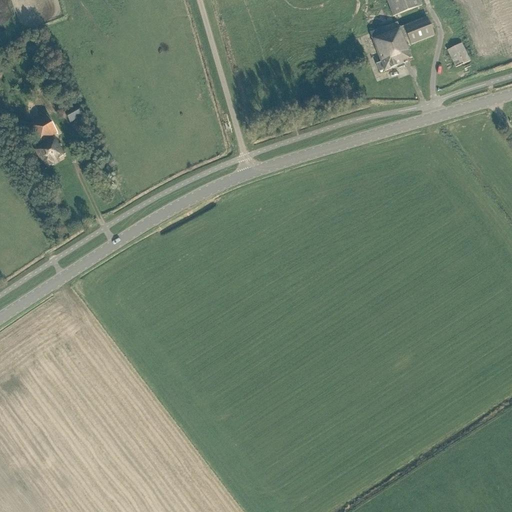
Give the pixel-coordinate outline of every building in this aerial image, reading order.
[(419,0),(385,0),(392,17),(422,6),(419,0)] [(397,23),(370,34),(376,51),(381,63),(376,65),(379,73),(384,71),(384,72),(396,67),(397,69),(404,66),(403,62),(411,59),(404,39),(408,37),(411,45),(434,36),(427,18),(399,28),(397,23)] [(461,44),(446,51),(455,68),(470,62),(461,44)] [(26,45),(24,52),(36,56),(38,48),(26,45)] [(77,107),(65,113),(70,123),(83,117),(77,107)] [(48,116),(29,127),(40,144),(47,140),(49,142),(35,151),(47,170),(60,162),(59,160),(65,156),(55,138),(51,141),(50,139),(58,134),(48,116)]
